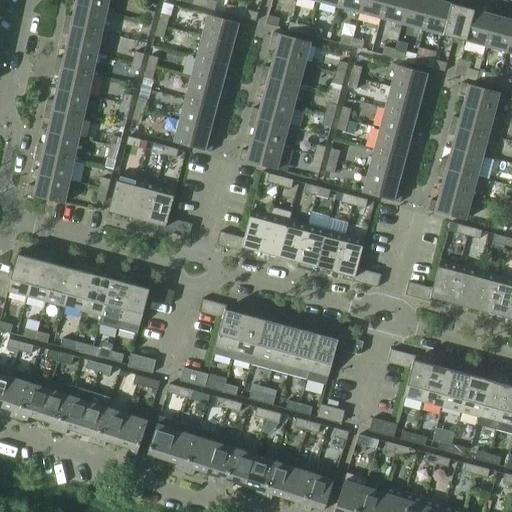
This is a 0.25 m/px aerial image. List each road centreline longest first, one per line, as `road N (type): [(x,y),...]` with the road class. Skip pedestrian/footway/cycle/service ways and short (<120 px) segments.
road 1 (residential): [(242,511),(0,434)]
road 2 (residential): [(386,317),(197,270)]
road 3 (residential): [(197,270),(14,222)]
road 4 (residential): [(15,134),(10,99),(30,0)]
road 5 (residential): [(511,351),(386,317)]
